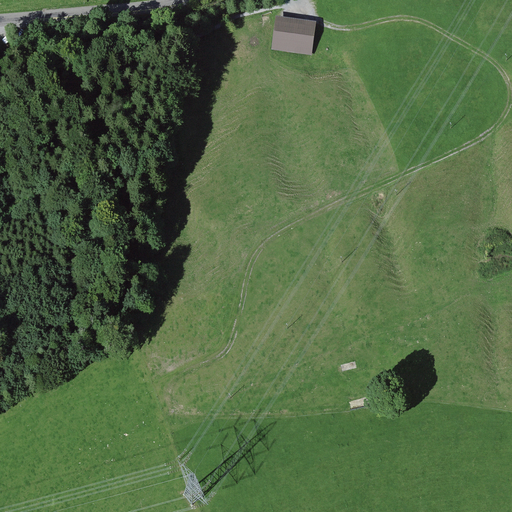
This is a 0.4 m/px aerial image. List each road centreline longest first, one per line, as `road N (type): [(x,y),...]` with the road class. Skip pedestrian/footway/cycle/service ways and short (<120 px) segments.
road 1 (track): [(287,0),(335,27),(392,19),(428,24),(492,61),(510,91),(505,114),(481,138),(269,240),(251,262),(228,348),(171,383),(168,398),(183,412),(340,407)]
road 2 (unclassified): [(182,0),(0,21)]
